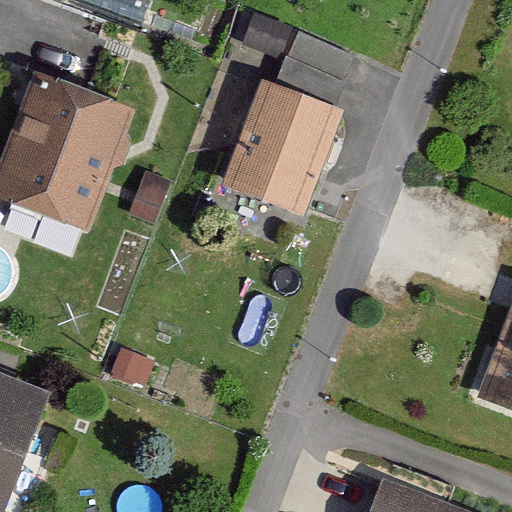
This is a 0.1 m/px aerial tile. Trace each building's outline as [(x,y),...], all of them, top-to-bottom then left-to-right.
[(235,190),(319,227),(372,107),(288,70),(235,190)] [(141,111),(47,77),(2,202),(96,235),(141,111)] [(511,343),(489,403),(511,411),(511,343)] [(62,402),(0,378),(0,511),(2,511),(21,511),(40,461),(62,402)] [(44,511),(60,469),(40,461),(21,511),(44,511)] [(440,511),(391,493),(383,511),(440,511)]
